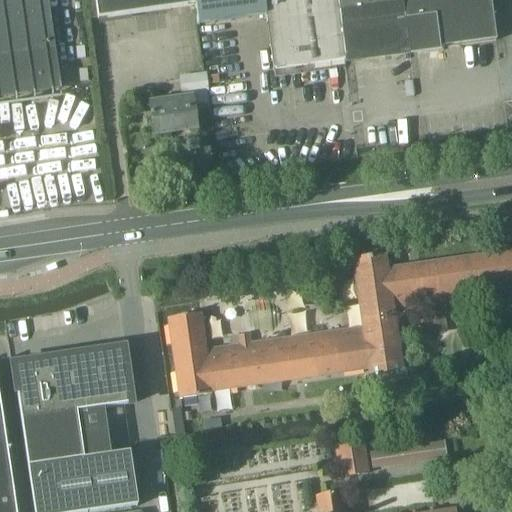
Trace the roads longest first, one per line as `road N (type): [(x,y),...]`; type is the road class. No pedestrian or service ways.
road 1 (secondary): [(0,252),(511,183)]
road 2 (unclassified): [(0,374),(22,511)]
